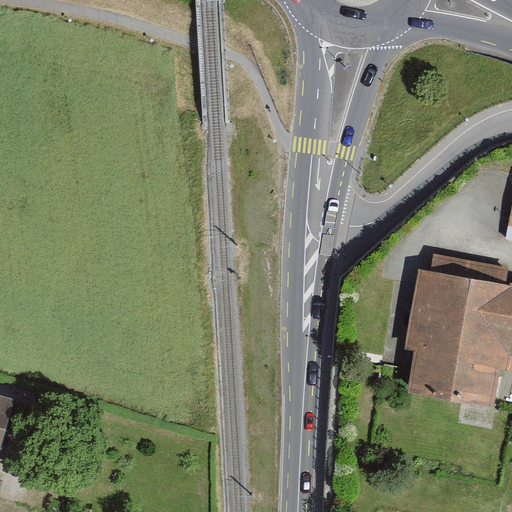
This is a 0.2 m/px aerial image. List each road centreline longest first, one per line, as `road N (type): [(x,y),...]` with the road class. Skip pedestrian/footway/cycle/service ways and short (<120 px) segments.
road 1 (primary): [(318,227),(300,511)]
road 2 (residential): [(318,227),(366,226),(384,217),(477,139),(511,127)]
road 3 (primary): [(319,216),(391,17)]
road 4 (primary): [(313,7),(319,216)]
road 5 (residential): [(511,261),(418,240),(393,326)]
road 6 (secondary): [(393,16),(511,38)]
